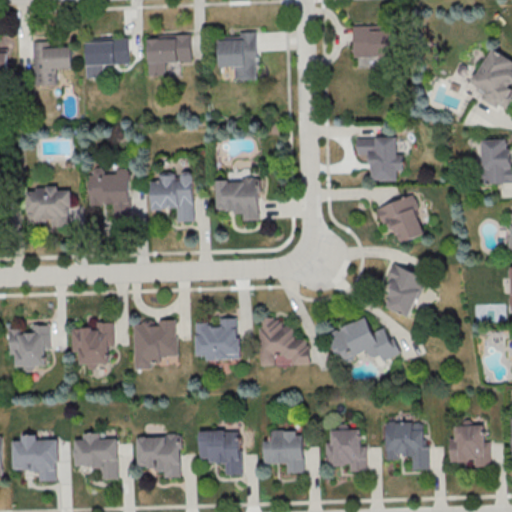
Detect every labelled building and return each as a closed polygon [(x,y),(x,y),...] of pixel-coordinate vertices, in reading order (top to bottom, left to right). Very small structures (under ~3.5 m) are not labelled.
[(353,25),(353,56),(396,56),(395,24),(353,25)] [(257,77),(256,30),(240,31),(240,36),(218,37),(219,66),(234,65),(235,78),(257,77)] [(191,33),(157,34),(157,38),(148,38),(149,75),(165,74),(165,60),(192,60),(191,33)] [(129,62),(128,36),(86,38),(87,76),(103,75),(103,63),(129,62)] [(33,40),(34,83),(57,83),(56,67),(73,67),(72,45),(49,45),(49,40),(33,40)] [(482,97),(505,110),(511,97),(511,86),(511,85),(511,59),(491,48),(472,82),(486,90),(482,97)] [(397,136),(357,136),(358,153),(371,153),(372,180),(398,179),(398,169),(405,169),(404,152),(398,153),(397,136)] [(482,138),(482,182),(511,181),(511,168),(510,169),(510,138),(482,138)] [(90,204),(113,203),(114,218),(130,218),(130,166),(118,166),(118,172),(105,172),(105,166),(90,167),(90,204)] [(152,208),(177,207),(178,220),(194,220),(193,170),(179,170),(179,171),(159,172),(159,179),(152,180),(152,208)] [(260,219),(260,178),(216,178),(217,211),(243,210),(243,220),(260,219)] [(27,221),(51,220),(51,225),(70,225),(69,189),(58,189),(58,187),(26,187),(27,221)] [(377,207),(383,223),(391,221),(399,242),(426,232),(412,194),(377,207)] [(413,315),(425,273),(396,264),(383,307),(413,315)] [(240,357),(239,316),(220,317),(220,325),(209,326),(209,321),(196,321),(197,354),(206,354),(206,359),(240,357)] [(260,364),(275,364),(275,355),(292,355),(292,363),(309,362),(309,338),(294,338),(293,325),(281,325),(281,316),(260,316),(260,364)] [(328,331),(339,362),(370,351),(375,364),(401,354),(395,336),(390,337),(386,326),(373,331),(368,316),(328,331)] [(135,368),(152,367),(152,360),(161,359),(161,355),(178,355),(177,318),(157,319),(157,321),(134,321),(135,368)] [(109,362),(109,345),(114,345),(114,321),(96,321),(96,327),(72,327),(72,351),(80,351),(80,363),(87,363),(88,367),(97,367),(97,362),(109,362)] [(50,323),(33,323),(33,332),(22,332),(22,327),(10,327),(10,353),(16,353),(16,365),(23,365),(23,370),(34,370),(34,364),(45,364),(45,348),(50,348),(50,323)] [(427,468),(427,421),(386,421),(386,457),(400,457),(400,455),(413,455),(413,468),(427,468)] [(367,470),(367,445),(361,445),(361,428),(349,428),(349,423),(339,422),(339,428),(332,428),(332,442),(326,442),(326,464),(350,464),(350,470),(367,470)] [(491,440),(485,440),(485,424),(455,424),(455,438),(450,438),(450,461),(474,460),(474,466),(491,465),(491,440)] [(200,430),(201,461),(225,460),(225,473),(242,473),(241,429),(200,430)] [(265,462),(287,462),(287,472),(304,471),(303,430),(272,431),(272,439),(264,440),(265,462)] [(118,477),(118,437),(100,437),(100,431),(83,432),(83,438),(75,438),(75,465),(101,465),(101,477),(118,477)] [(13,440),(14,470),(39,469),(39,480),(58,479),(57,438),(37,438),(37,434),(22,434),(22,440),(13,440)] [(138,467),(163,467),(164,476),(181,476),(180,434),(137,435),(138,467)]
